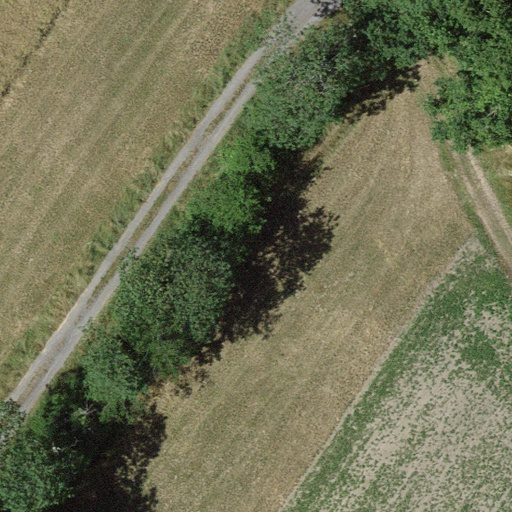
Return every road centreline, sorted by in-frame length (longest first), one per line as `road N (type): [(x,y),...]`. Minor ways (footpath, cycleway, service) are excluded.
road 1 (track): [(319,0),(283,36),(0,429)]
road 2 (track): [(395,0),(511,242)]
